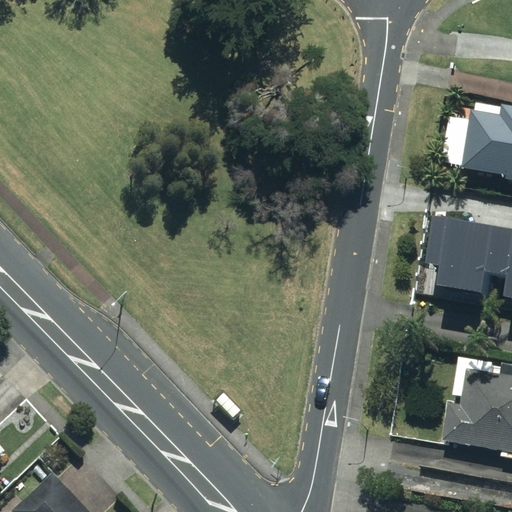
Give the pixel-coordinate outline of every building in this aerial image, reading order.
[(511,119),(484,115),(474,173),(511,179),(511,119)] [(511,234),(446,223),(439,266),(453,269),(449,289),(494,297),(498,277),(511,279),(511,234)] [(511,367),(463,360),(452,445),(511,453),(511,367)] [(0,464),(10,455),(0,444),(0,488),(2,487),(0,484),(0,464)] [(90,511),(55,476),(17,511),(90,511)]
